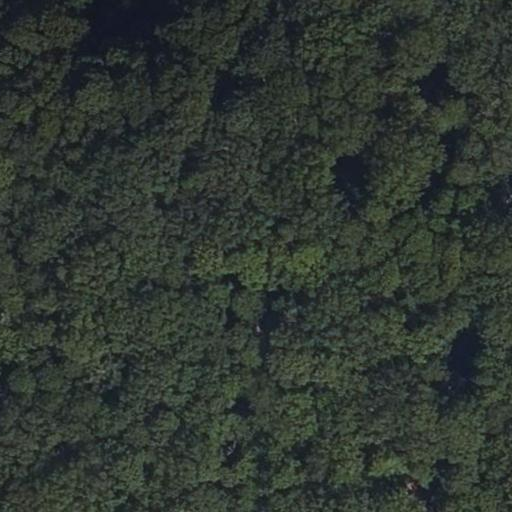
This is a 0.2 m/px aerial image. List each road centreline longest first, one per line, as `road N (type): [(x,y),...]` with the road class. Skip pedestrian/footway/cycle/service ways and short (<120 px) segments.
road 1 (track): [(0,18),(511,196)]
road 2 (track): [(511,216),(426,511)]
